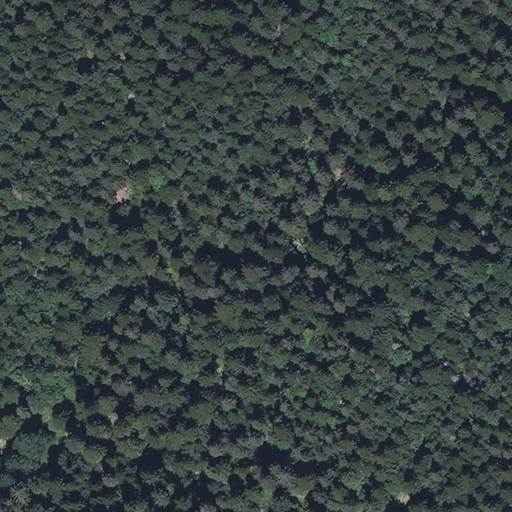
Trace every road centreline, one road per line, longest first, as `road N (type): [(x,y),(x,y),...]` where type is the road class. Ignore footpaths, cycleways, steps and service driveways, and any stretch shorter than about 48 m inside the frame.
road 1 (track): [(84,440),(83,404),(121,367),(131,323),(167,281),(240,230),(313,203),(352,200),(467,102),(511,94)]
road 2 (track): [(84,440),(179,458),(315,511)]
